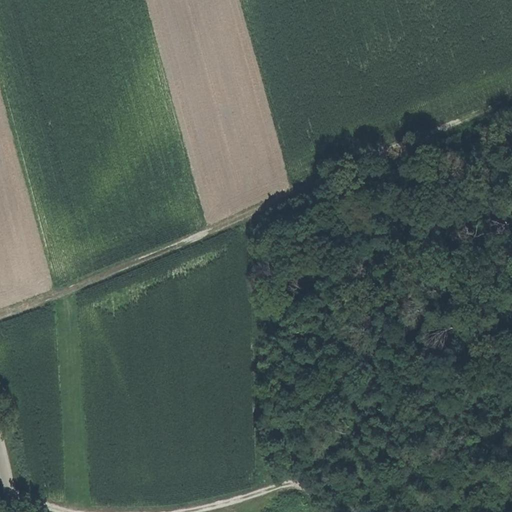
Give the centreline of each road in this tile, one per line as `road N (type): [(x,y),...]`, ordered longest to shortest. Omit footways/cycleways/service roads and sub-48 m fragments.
road 1 (track): [(511,97),(0,313)]
road 2 (track): [(292,479),(426,277),(511,169)]
road 3 (track): [(178,511),(292,479),(306,482),(327,511)]
